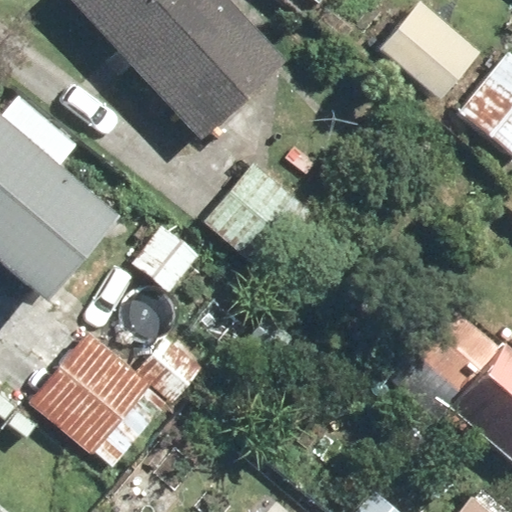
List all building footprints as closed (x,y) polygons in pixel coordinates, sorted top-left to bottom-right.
[(241,0),(66,0),(190,138),(287,51),(241,0)] [(408,4),(374,48),(428,88),(461,45),(408,4)] [(506,155),(511,147),(511,55),(506,52),(456,116),(506,155)] [(0,108),(0,260),(37,297),(113,218),(0,108)] [(320,219),(254,160),(205,213),(271,273),(320,219)] [(202,252),(157,217),(125,258),(169,293),(202,252)] [(86,328),(27,400),(108,465),(166,393),(86,328)] [(511,356),(509,354),(461,404),(511,453),(511,356)] [(493,511),(474,495),(457,511),(493,511)]
